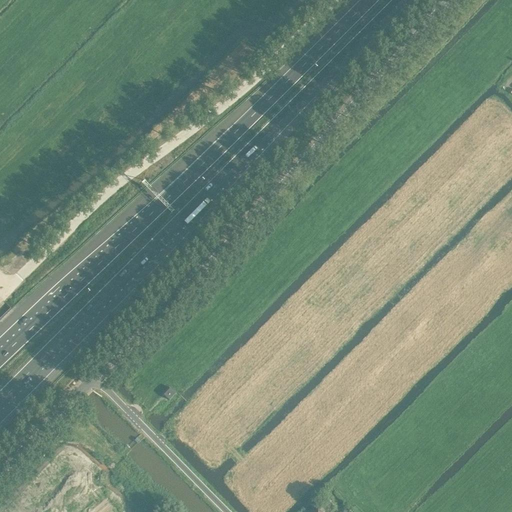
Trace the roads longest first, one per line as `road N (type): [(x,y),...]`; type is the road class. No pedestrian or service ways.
road 1 (motorway): [(0,401),(407,0)]
road 2 (unclassified): [(94,378),(447,0)]
road 3 (motorway): [(366,0),(0,357)]
road 4 (unclassified): [(8,287),(335,0)]
road 5 (unclassified): [(226,511),(94,378)]
road 6 (unclassified): [(0,471),(94,378)]
